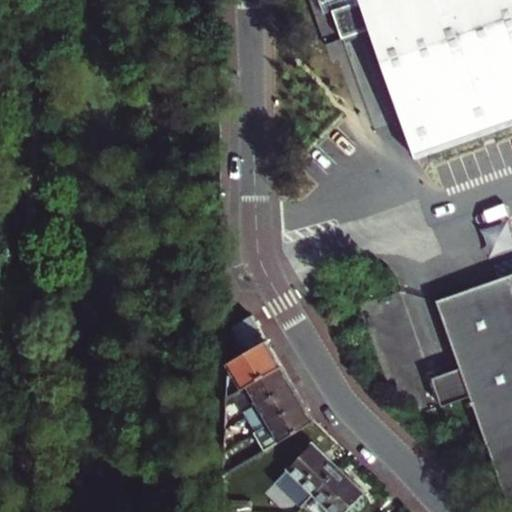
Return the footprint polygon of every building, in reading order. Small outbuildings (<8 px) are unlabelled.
[(511,0),(362,0),(417,159),(511,126),(511,0)] [(511,268),(438,293),(461,361),(435,370),(444,399),(472,389),(500,473),(509,499),(511,498),(511,268)] [(236,392),(281,366),(256,323),(236,335),(251,361),(226,376),(236,392)] [(244,413),(291,384),(281,366),(236,392),(225,399),(225,407),(236,399),(244,413)] [(246,416),(255,431),(301,401),(291,384),(244,413),(246,416)] [(257,435),(265,448),(312,419),(309,416),(301,401),(255,431),(257,435)] [(288,468),(313,493),(336,467),(312,443),(288,468)] [(343,511),(362,493),(336,467),(313,493),(302,505),(309,511),(343,511)] [(233,510),(250,510),(250,501),(233,500),(233,510)]
